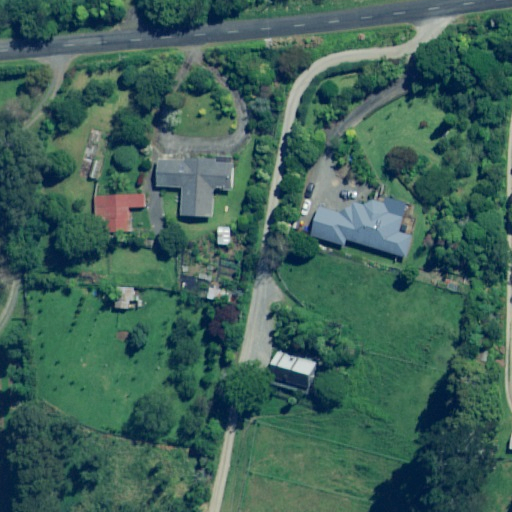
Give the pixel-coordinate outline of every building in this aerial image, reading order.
[(214,163),(214,160),(184,158),(183,162),(157,160),(155,186),(181,187),(179,215),(209,217),(211,188),(229,189),(231,164),(214,163)] [(104,220),(106,242),(115,242),(114,232),(129,231),(127,207),(143,206),(143,193),(93,196),(95,221),(104,220)] [(317,207),(310,234),(340,245),(345,239),(402,258),(409,237),(397,233),(403,215),(388,212),(377,198),(363,204),(344,203),(343,211),(317,207)] [(229,228),(217,227),(216,244),(228,244),(229,228)] [(231,292),(208,288),(206,298),(229,303),(231,292)] [(315,362),(276,351),(267,382),(306,394),(315,362)]
